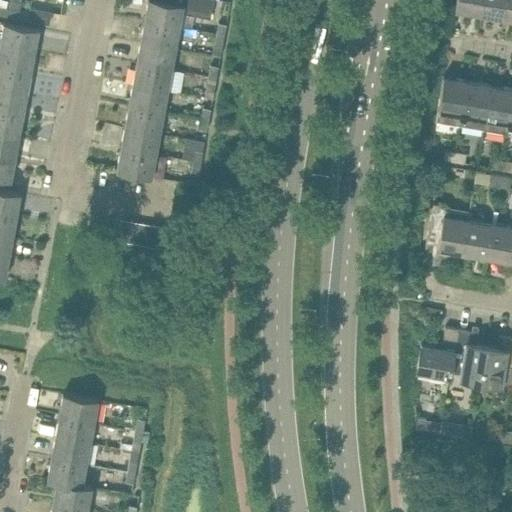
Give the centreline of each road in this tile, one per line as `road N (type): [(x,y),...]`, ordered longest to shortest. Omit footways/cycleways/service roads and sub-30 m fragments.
road 1 (tertiary): [(321,0),(274,267),(274,368),(291,511)]
road 2 (tertiary): [(351,511),(339,231),(378,0)]
road 3 (residential): [(83,197),(65,179),(95,0)]
road 4 (residential): [(2,511),(25,363)]
